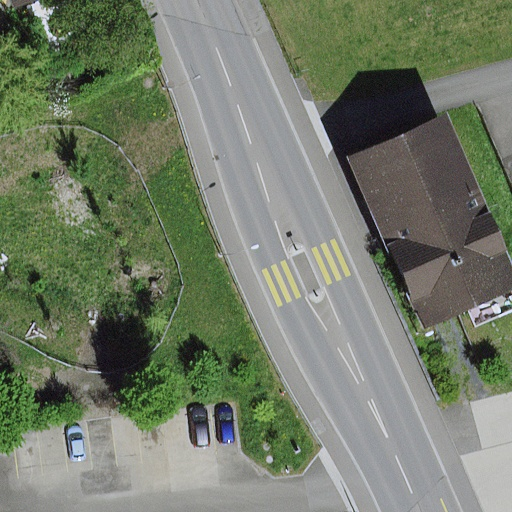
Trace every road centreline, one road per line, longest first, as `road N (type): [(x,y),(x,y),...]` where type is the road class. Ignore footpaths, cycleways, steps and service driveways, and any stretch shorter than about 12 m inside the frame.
road 1 (primary): [(426,511),(256,152)]
road 2 (residential): [(256,152),(511,70)]
road 3 (primary): [(256,152),(193,0)]
